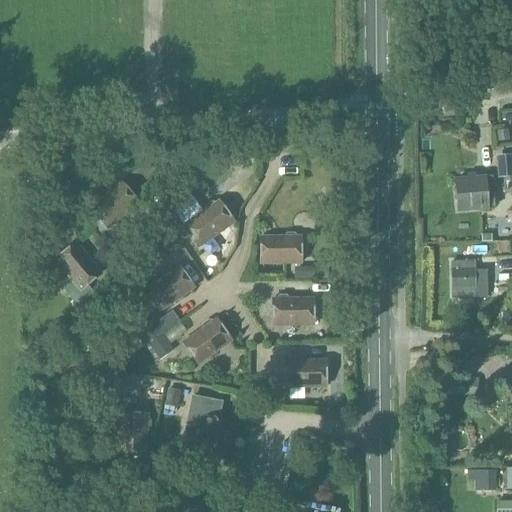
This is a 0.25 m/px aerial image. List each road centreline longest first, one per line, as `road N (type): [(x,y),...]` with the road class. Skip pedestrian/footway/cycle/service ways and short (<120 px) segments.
road 1 (unclassified): [(95,511),(121,282),(156,220),(208,197),(224,179),(241,144),(241,113)]
road 2 (primary): [(381,511),(376,101)]
road 3 (unclassified): [(0,140),(241,113)]
road 4 (unclassified): [(376,101),(511,84)]
road 5 (unclassified): [(241,113),(376,101)]
